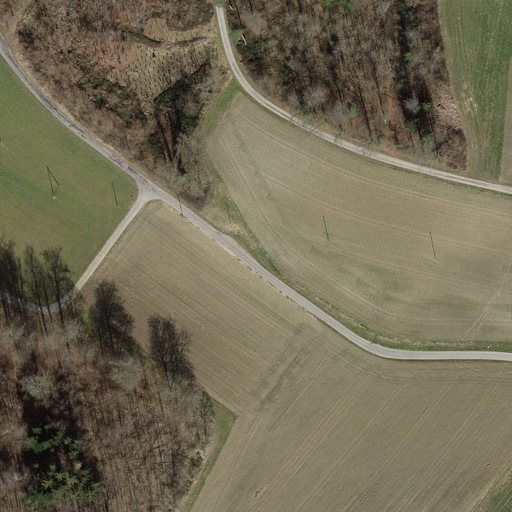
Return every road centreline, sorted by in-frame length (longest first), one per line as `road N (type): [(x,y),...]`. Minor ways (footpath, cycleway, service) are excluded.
road 1 (unclassified): [(511,360),(397,354),(354,339),(47,103),(0,47)]
road 2 (track): [(511,189),(354,149),(275,113),(237,75),(216,0)]
road 3 (track): [(151,186),(65,300),(39,307),(0,289)]
